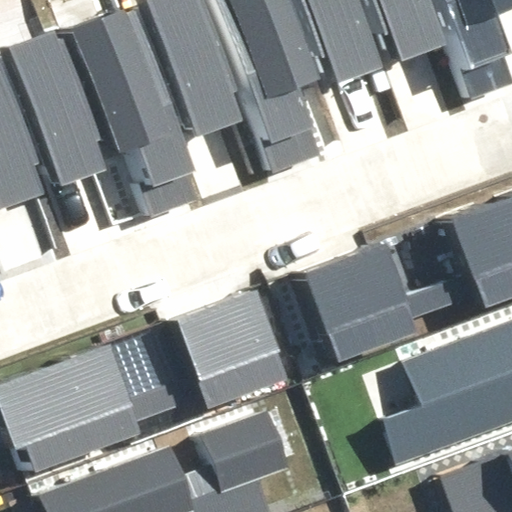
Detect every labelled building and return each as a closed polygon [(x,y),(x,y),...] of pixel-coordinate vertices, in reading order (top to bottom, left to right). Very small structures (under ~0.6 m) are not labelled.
[(124,141),(147,209),(196,193),(131,0),(128,0),(64,21),(106,147),(124,141)] [(135,0),(180,131),(226,116),(187,0),(135,0)] [(210,0),(267,164),(315,148),(297,94),(292,80),(311,73),(285,0),(210,0)] [(295,0),(320,75),(367,59),(346,0),(295,0)] [(361,0),(380,55),(427,40),(413,0),(361,0)] [(423,0),(454,88),(503,72),(484,18),(479,3),(488,0),(423,0)] [(2,39),(47,175),(94,160),(48,23),(2,39)] [(0,192),(29,183),(0,97),(0,192)] [(460,301),(511,282),(511,187),(430,216),(457,293),(460,301)] [(360,237),(281,265),(311,349),(390,321),(360,237)] [(239,289),(161,316),(191,400),(269,372),(239,289)] [(511,316),(382,359),(394,398),(374,405),(391,456),(511,416),(511,316)] [(0,439),(16,434),(25,459),(131,422),(128,413),(101,336),(0,371),(0,439)] [(224,511),(256,501),(243,463),(263,456),(244,399),(24,474),(37,511),(224,511)] [(511,511),(511,435),(431,463),(447,511),(511,511)]
